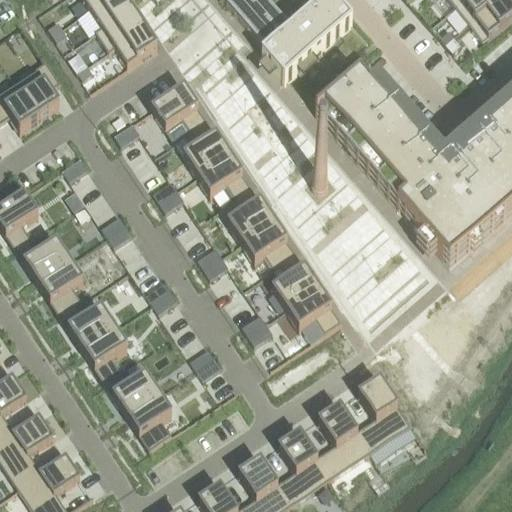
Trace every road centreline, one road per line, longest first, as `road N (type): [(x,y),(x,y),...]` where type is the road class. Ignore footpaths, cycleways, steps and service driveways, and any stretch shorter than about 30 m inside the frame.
road 1 (residential): [(192,0),(217,28),(0,176)]
road 2 (residential): [(0,302),(140,511)]
road 3 (residential): [(344,375),(148,511)]
